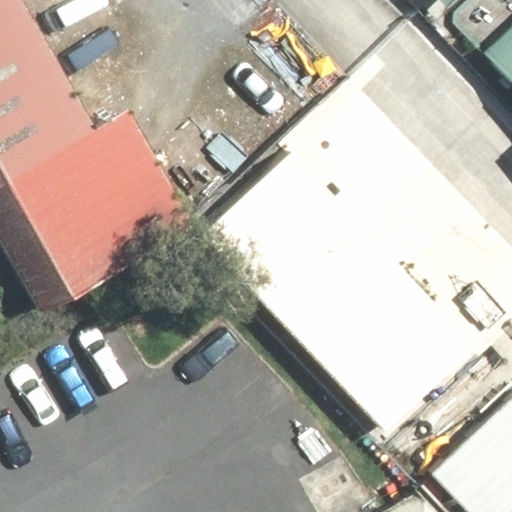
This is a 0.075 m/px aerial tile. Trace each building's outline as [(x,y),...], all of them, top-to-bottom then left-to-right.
[(0,0),(0,203),(53,298),(183,225),(115,104),(82,123),(12,0),(0,0)] [(409,0),(421,12),(433,0),(409,0)] [(511,31),(440,103),(511,175),(511,31)] [(193,241),(362,414),(447,332),(278,159),(193,241)] [(502,511),(511,503),(511,395),(508,392),(421,474),(456,511),(502,511)] [(428,511),(402,485),(355,511),(428,511)]
